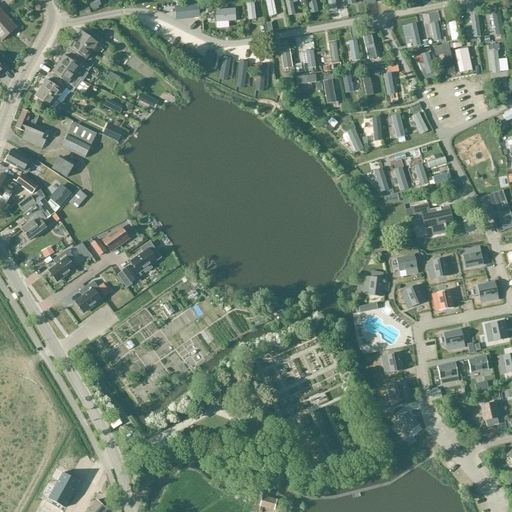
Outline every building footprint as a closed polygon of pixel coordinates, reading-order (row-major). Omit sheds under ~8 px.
[(273,0),(265,0),(269,17),(276,16),(273,0)] [(292,0),(284,0),(288,16),(295,15),(292,0)] [(306,0),(310,14),(318,12),(315,0),(306,0)] [(337,11),(335,0),(326,0),(329,13),(337,11)] [(246,3),(248,21),(256,20),(254,2),(246,3)] [(200,18),(198,3),(174,6),(176,21),(200,18)] [(87,7),(78,9),(80,16),(89,13),(87,7)] [(0,36),(13,25),(0,9),(0,36)] [(215,23),(236,22),(235,9),(215,10),(215,23)] [(479,13),(473,14),(475,31),(481,31),(479,13)] [(458,18),(451,20),(454,38),(462,37),(458,18)] [(420,23),(408,22),(408,30),(420,30),(420,23)] [(169,29),(165,36),(175,41),(179,33),(169,29)] [(92,52),(101,40),(100,40),(87,31),(85,34),(81,32),(75,41),(92,52)] [(374,32),(366,34),(372,60),(380,58),(374,32)] [(304,33),(297,35),(300,47),(307,45),(304,33)] [(361,39),(353,39),(353,58),(362,58),(361,39)] [(92,52),(75,41),(69,49),(72,51),(70,55),(83,64),(87,60),(88,61),(90,61),(93,57),(93,55),(91,54),(92,52)] [(332,60),(341,60),(340,42),(332,42),(332,60)] [(463,70),(475,67),(470,45),(458,48),(463,70)] [(286,46),(287,65),(295,65),(294,46),(286,46)] [(309,47),(310,67),(319,67),(318,47),(309,47)] [(254,50),(235,51),(235,61),(254,61),(254,50)] [(423,52),(428,73),(437,71),(433,50),(423,52)] [(508,54),(500,55),(501,66),(509,66),(508,54)] [(83,64),(70,55),(67,58),(64,56),(58,64),(75,76),(74,77),(81,81),(91,69),(83,65),(83,64)] [(402,68),(401,62),(390,63),(391,70),(402,68)] [(79,81),(74,77),(75,76),(58,64),(52,73),(55,75),(52,79),(66,89),(68,85),(74,89),(79,81)] [(354,68),(346,69),(349,95),(356,94),(354,68)] [(388,70),(388,93),(396,93),(396,70),(388,70)] [(303,81),(319,80),(319,72),(303,73),(303,81)] [(367,92),(375,91),(373,74),(365,75),(367,92)] [(66,89),(52,79),(50,82),(47,80),(40,89),(57,101),(66,89)] [(39,117),(45,120),(49,112),(57,101),(40,89),(34,97),(38,100),(34,104),(43,109),(39,117)] [(511,107),(499,111),(501,120),(511,117),(511,107)] [(39,117),(23,110),(23,111),(15,128),(24,132),(21,139),(21,140),(42,149),(49,133),(49,132),(35,126),(39,117)] [(67,135),(67,136),(61,148),(84,159),(90,147),(90,146),(96,134),(73,122),(67,135)] [(11,152),(6,162),(23,172),(29,161),(12,151),(11,152)] [(59,156),(59,157),(51,169),(66,178),(74,164),(59,156)] [(21,175),(18,179),(16,182),(32,194),(37,187),(21,175)] [(15,188),(9,185),(10,181),(0,176),(0,203),(5,206),(10,197),(15,188)] [(60,208),(71,194),(61,185),(49,199),(60,208)] [(87,197),(80,191),(69,203),(76,209),(87,197)] [(511,218),(502,191),(480,199),(492,219),(497,233),(511,228),(511,218)] [(36,204),(30,196),(17,205),(23,213),(36,204)] [(55,213),(44,198),(36,205),(47,220),(55,213)] [(396,207),(400,215),(408,212),(405,203),(396,207)] [(453,224),(449,207),(449,206),(429,210),(427,203),(410,207),(413,222),(422,220),(424,230),(430,229),(432,237),(447,234),(445,228),(446,228),(445,226),(453,224)] [(45,220),(39,211),(34,205),(20,216),(27,225),(20,230),(21,231),(28,241),(44,229),(49,225),(45,220)] [(111,252),(121,245),(129,239),(121,229),(103,241),(104,242),(100,244),(98,240),(91,245),(100,256),(106,252),(103,248),(107,246),(111,252)] [(48,255),(57,250),(53,243),(44,249),(48,255)] [(82,244),(75,248),(80,254),(81,253),(86,249),(82,244)] [(480,247),(468,249),(469,255),(463,256),(465,269),(483,265),(480,247)] [(68,250),(56,258),(60,263),(50,271),(57,281),(75,269),(70,262),(74,259),(68,250)] [(148,250),(131,262),(130,262),(132,265),(129,267),(122,271),(131,283),(137,279),(137,278),(141,276),(139,273),(143,270),(145,273),(152,268),(149,265),(156,260),(148,250)] [(405,270),(406,276),(418,274),(414,256),(396,259),(399,272),(405,270)] [(434,272),(436,279),(448,276),(445,258),(427,262),(429,274),(434,272)] [(370,277),(368,296),(380,297),(383,279),(382,279),(383,273),(371,272),(371,277),(370,277)] [(85,294),(75,302),(83,313),(104,297),(93,281),(81,289),(85,294)] [(477,286),(479,298),(486,297),(487,302),(498,300),(495,282),(477,286)] [(400,292),(405,303),(410,301),(412,307),(424,302),(417,285),(400,292)] [(432,295),(434,306),(439,305),(440,310),(440,311),(454,308),(453,308),(450,291),(450,290),(437,293),(432,295)] [(376,304),(359,307),(360,313),(377,309),(376,304)] [(484,325),(487,336),(492,335),(494,342),(506,339),(503,321),(484,325)] [(476,329),(468,332),(470,337),(478,334),(476,329)] [(443,334),(446,346),(452,345),(453,350),(465,348),(461,330),(443,334)] [(389,367),(390,373),(403,371),(399,353),(381,356),(383,368),(389,367)] [(511,353),(497,357),(500,369),(505,367),(506,374),(511,372),(511,353)] [(468,360),(470,374),(471,373),(488,370),(486,357),(485,357),(468,360)] [(441,385),(453,382),(452,377),(457,376),(458,376),(455,363),(454,363),(455,363),(438,367),(438,366),(437,366),(440,380),(441,385)] [(395,395),(396,401),(408,399),(405,381),(387,384),(389,396),(395,395)] [(486,424),(485,420),(497,418),(497,422),(498,421),(494,403),(481,406),(485,424),(486,424)] [(418,424),(403,408),(394,417),(409,433),(418,424)] [(0,414),(0,427),(13,435),(19,425),(23,428),(27,422),(16,416),(13,421),(0,414)] [(119,420),(111,425),(113,429),(122,424),(119,420)] [(0,441),(1,442),(0,444),(0,448),(9,454),(13,448),(8,445),(13,435),(13,436),(13,435),(0,427),(0,441)] [(63,473),(48,499),(64,508),(79,482),(63,473)] [(274,511),(276,502),(277,500),(262,496),(259,507),(274,511)] [(106,511),(108,510),(96,500),(85,511),(106,511)]
